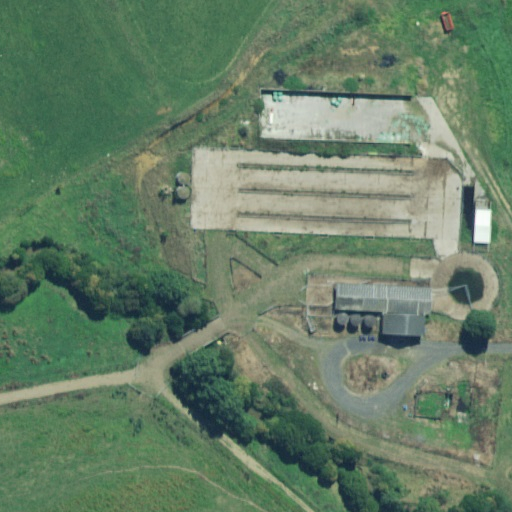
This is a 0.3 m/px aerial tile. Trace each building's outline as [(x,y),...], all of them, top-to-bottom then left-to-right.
[(488,199),(473,199),(472,236),(487,236),(488,199)] [(428,286),(335,282),(333,307),(379,309),(378,329),(417,331),(418,311),(427,312),(428,286)] [(336,320),(339,322),(343,321),(345,317),(344,313),(340,312),(336,313),(334,316),(336,320)] [(349,321),(353,322),(357,321),(358,318),(357,314),(353,312),(350,313),(348,317),(349,321)] [(363,322),(367,323),(370,322),(372,318),(371,314),(367,313),(363,314),(362,318),(363,322)] [(441,394),(419,392),(417,415),(439,416),(441,394)]
